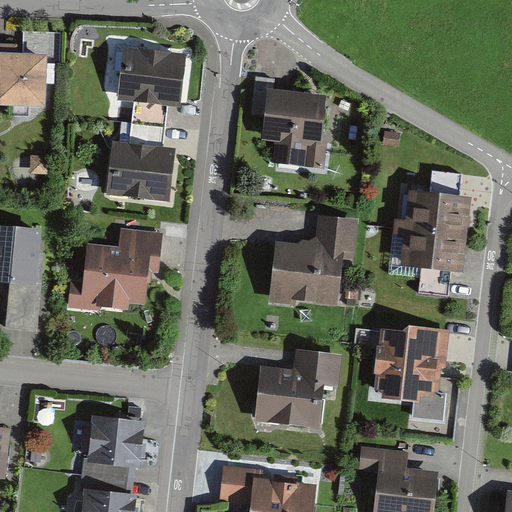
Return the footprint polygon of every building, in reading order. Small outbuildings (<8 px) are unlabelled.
[(33,55),(33,60),(47,61),(61,61),(62,35),(25,33),(24,54),(33,55)] [(18,49),(0,48),(0,110),(45,112),(47,61),(33,60),(17,60),(18,49)] [(181,111),(189,57),(129,49),(121,102),(181,111)] [(259,88),(255,119),(271,121),(268,146),(285,148),(282,171),(327,177),(337,98),(259,88)] [(402,136),(385,134),(383,147),(400,149),(402,136)] [(179,153),(116,147),(111,200),(174,206),(179,153)] [(49,162),(34,161),(33,178),(48,178),(49,162)] [(475,203),(403,195),(398,234),(471,243),(475,203)] [(321,250),(280,246),(274,305),(343,312),(347,272),(356,272),(361,225),(324,221),(321,250)] [(47,233),(0,229),(0,287),(11,289),(42,291),(47,233)] [(471,243),(398,234),(394,270),(466,279),(471,243)] [(121,252),(93,249),(90,281),(77,280),(74,312),(134,318),(134,311),(149,313),(152,274),(162,275),(165,240),(123,236),(121,252)] [(42,291),(11,289),(7,331),(38,334),(42,291)] [(446,340),(385,333),(378,395),(408,408),(419,407),(417,423),(445,426),(447,402),(439,401),(446,340)] [(299,374),(264,371),(258,428),(326,434),(329,402),(340,403),(344,360),(301,355),(299,374)] [(147,430),(93,422),(87,466),(136,473),(141,474),(147,430)] [(0,437),(0,484),(5,485),(10,439),(0,437)] [(410,455),(363,450),(360,481),(379,483),(376,511),(439,511),(443,478),(408,475),(410,455)] [(42,454),(32,453),(31,463),(41,464),(42,454)] [(132,501),(136,473),(87,466),(84,466),(81,494),(85,495),(132,501)] [(267,472),(226,469),(222,505),(256,509),(255,511),(321,511),(323,489),(265,483),(267,472)] [(136,511),(137,502),(132,501),(85,495),(82,511),(136,511)]
